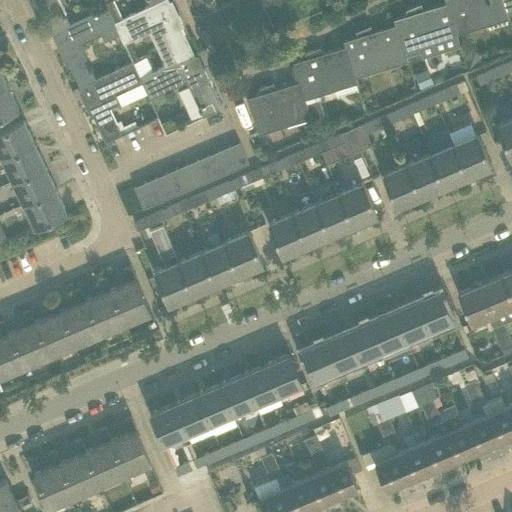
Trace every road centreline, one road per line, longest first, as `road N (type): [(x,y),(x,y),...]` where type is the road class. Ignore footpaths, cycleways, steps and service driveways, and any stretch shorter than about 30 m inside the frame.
road 1 (residential): [(0,430),(511,212)]
road 2 (residential): [(0,299),(90,258),(107,233),(104,201),(9,0)]
